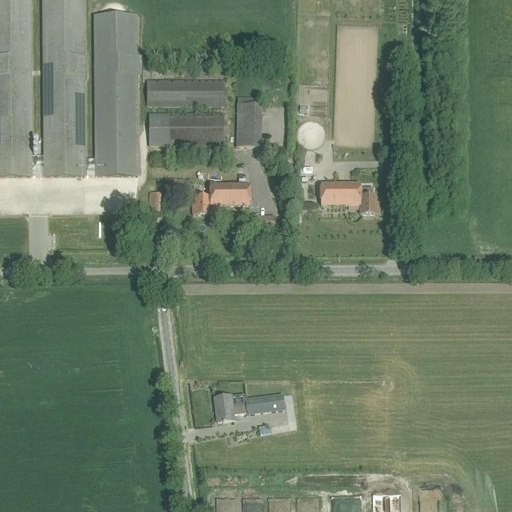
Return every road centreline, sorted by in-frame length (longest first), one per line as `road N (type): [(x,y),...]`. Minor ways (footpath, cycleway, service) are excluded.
road 1 (unclassified): [(167,277),(511,278)]
road 2 (unclassified): [(195,511),(167,277)]
road 3 (unknown): [(395,278),(394,168),(383,161),(324,165)]
road 4 (unclassified): [(0,279),(167,277)]
